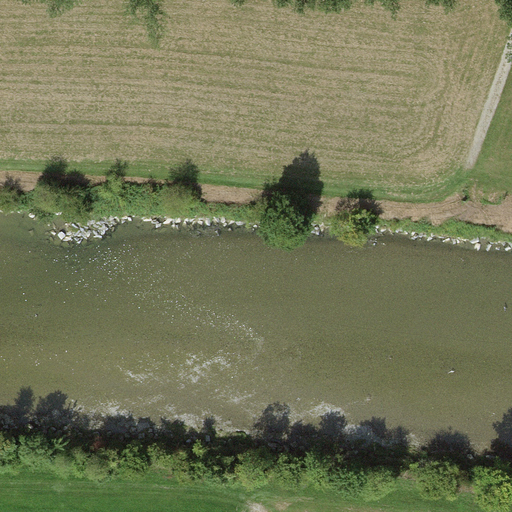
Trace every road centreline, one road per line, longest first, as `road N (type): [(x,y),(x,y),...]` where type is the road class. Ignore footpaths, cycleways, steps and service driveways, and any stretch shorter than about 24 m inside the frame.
road 1 (track): [(511,46),(471,164),(373,175),(0,147)]
road 2 (track): [(0,491),(95,493),(219,511)]
